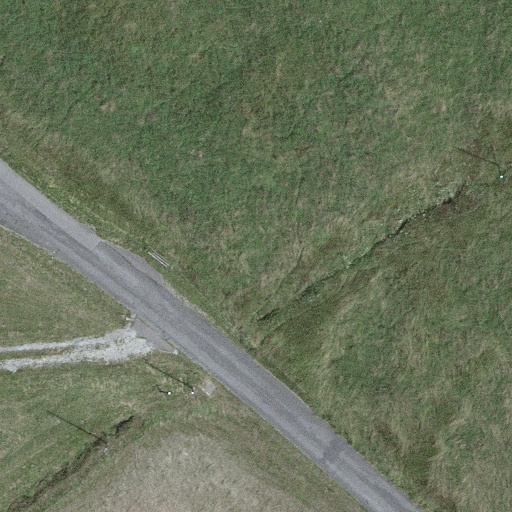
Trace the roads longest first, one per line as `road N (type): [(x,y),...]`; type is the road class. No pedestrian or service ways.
road 1 (unclassified): [(400,511),(183,323),(0,190)]
road 2 (track): [(0,360),(183,323)]
